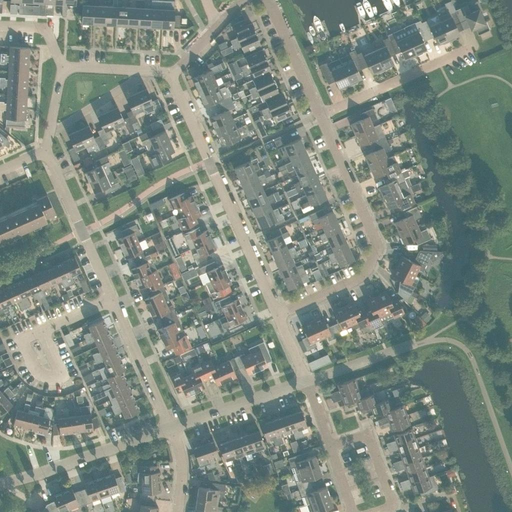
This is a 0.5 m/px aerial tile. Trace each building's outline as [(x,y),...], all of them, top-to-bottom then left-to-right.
[(10,0),(10,2),(19,2),(19,8),(23,8),(23,2),(21,2),(21,0),(10,0)] [(32,0),(32,3),(38,3),(41,3),(40,9),(45,9),(45,3),(43,3),(42,0),(32,0)] [(40,9),(40,15),(53,16),(54,4),(53,0),(42,0),(43,3),(45,3),(45,9),(40,9)] [(53,0),(54,4),(62,4),(62,10),(66,11),(66,5),(64,5),(64,0),(53,0)] [(93,24),(94,0),(89,0),(89,5),(82,5),(81,23),(93,24)] [(104,24),(105,6),(98,6),(98,0),(94,0),(93,24),(104,24)] [(116,25),(116,0),(112,0),(112,6),(105,6),(104,24),(116,25)] [(127,26),(128,7),(121,7),(121,0),(116,0),(116,25),(127,26)] [(138,26),(139,0),(135,0),(135,8),(128,7),(127,26),(138,26)] [(150,27),(150,8),(144,8),(144,0),(139,0),(138,26),(150,27)] [(161,28),(162,1),(151,0),(150,8),(150,27),(161,28)] [(162,1),(161,28),(186,29),(192,26),(192,25),(186,28),(179,28),(180,10),(174,10),(174,2),(162,1)] [(455,10),(460,23),(467,20),(471,28),(474,26),(477,34),(489,29),(485,21),(483,22),(478,10),(470,13),(467,5),(455,10)] [(455,25),(460,23),(455,10),(449,13),(451,17),(440,21),(449,41),(455,39),(456,36),(459,34),(455,25)] [(232,45),(256,34),(251,23),(247,25),(244,20),(233,24),(235,30),(234,31),(237,38),(230,41),(232,45)] [(421,23),(420,20),(403,28),(416,56),(422,53),(423,50),(426,49),(422,40),(427,37),(422,25),(421,23)] [(449,41),(440,21),(429,26),(427,20),(421,23),(422,25),(427,37),(433,35),(437,44),(440,43),(443,44),(449,41)] [(410,59),(416,56),(403,28),(387,35),(389,40),(395,52),(400,50),(404,59),(407,58),(410,59)] [(256,34),(232,45),(234,50),(241,46),(244,53),(261,46),(256,34)] [(389,55),(395,52),(389,40),(387,35),(388,38),(382,40),(385,46),(374,51),(383,71),(389,68),(390,65),(393,64),(389,55)] [(219,49),(225,46),(222,39),(216,41),(219,49)] [(0,55),(0,58),(28,60),(29,48),(9,47),(9,56),(6,55),(6,54),(0,54),(0,55)] [(242,71),(266,61),(261,49),(244,57),(247,64),(240,67),(242,71)] [(356,54),(354,50),(348,53),(349,54),(339,59),(338,57),(350,85),(356,83),(358,80),(360,78),(356,69),(362,67),(356,54)] [(377,73),(383,71),(374,51),(363,56),(362,52),(356,54),(362,67),(367,64),(371,73),(374,72),(377,73)] [(344,88),(350,85),(338,57),(337,57),(338,59),(328,64),(327,62),(319,66),(327,82),(334,79),(338,88),(341,87),(344,88)] [(28,72),(28,60),(0,58),(0,63),(6,64),(6,62),(9,62),(8,71),(28,72)] [(269,72),(269,73),(271,72),(266,61),(242,71),(244,76),(251,73),(254,79),(269,72)] [(196,88),(214,80),(212,74),(225,68),(222,62),(213,67),(212,66),(208,68),(209,71),(192,78),(196,88)] [(0,82),(27,84),(28,72),(8,71),(8,80),(5,79),(5,78),(0,77),(0,82)] [(274,83),(269,73),(269,72),(254,79),(252,80),(255,86),(248,90),(250,94),(274,83)] [(238,86),(244,84),(241,78),(235,81),(238,86)] [(200,97),(225,86),(226,86),(224,82),(217,85),(214,80),(196,88),(200,97)] [(26,96),(27,84),(0,82),(0,87),(4,88),(4,86),(7,86),(7,95),(26,96)] [(279,94),(274,83),(250,94),(252,99),(259,95),(262,102),(265,101),(279,94)] [(220,107),(232,101),(229,96),(225,86),(200,97),(205,107),(218,101),(220,107)] [(136,93),(143,109),(145,113),(155,109),(156,113),(162,110),(157,99),(152,101),(146,89),(136,93)] [(133,114),(143,109),(136,93),(126,98),(131,110),(126,113),(128,117),(131,124),(134,131),(140,128),(133,114)] [(263,115),(287,104),(282,93),(279,94),(265,101),(268,107),(261,110),(263,115)] [(26,111),(26,96),(7,95),(6,103),(3,103),(3,102),(0,101),(0,111),(3,112),(3,110),(6,110),(26,111)] [(214,127),(232,119),(228,110),(234,107),(232,101),(220,107),(222,112),(210,118),(214,127)] [(287,104),(263,115),(265,119),(272,116),(275,123),(292,115),(287,104)] [(128,117),(123,120),(117,107),(107,112),(114,128),(124,123),(128,134),(134,131),(131,124),(128,117)] [(350,124),(355,135),(373,127),(370,121),(377,118),(372,108),(361,113),(364,118),(350,124)] [(25,120),(26,111),(6,110),(5,127),(22,128),(23,120),(25,120)] [(108,130),(114,128),(107,112),(97,116),(103,129),(97,131),(99,136),(103,145),(109,142),(107,139),(111,137),(108,130)] [(218,137),(236,129),(232,119),(214,127),(218,137)] [(152,129),(158,127),(156,121),(150,124),(152,129)] [(355,135),(360,146),(373,140),(376,145),(386,140),(392,138),(389,131),(384,133),(379,124),(373,127),(355,135)] [(99,136),(94,138),(88,126),(78,130),(85,146),(88,152),(94,149),(95,151),(104,147),(103,145),(99,136)] [(262,126),(257,129),(261,137),(261,138),(267,135),(262,126)] [(236,129),(218,137),(222,146),(244,137),(240,127),(236,129)] [(75,151),(85,146),(78,130),(68,135),(74,147),(68,150),(73,161),(79,159),(75,151)] [(148,150),(169,141),(165,131),(152,136),(150,131),(138,136),(141,142),(141,141),(143,146),(145,145),(148,150)] [(0,148),(3,147),(3,146),(6,145),(7,141),(8,141),(8,140),(0,133),(0,148)] [(300,138),(284,145),(280,136),(273,139),(279,152),(286,149),(288,156),(304,148),(300,138)] [(384,153),(391,150),(386,140),(376,145),(375,145),(378,150),(364,156),(369,167),(387,159),(384,153)] [(169,141),(148,150),(150,156),(148,157),(152,167),(171,158),(169,153),(174,151),(169,141)] [(286,168),(309,158),(304,148),(288,156),(291,162),(278,168),(279,171),(286,168)] [(124,149),(117,152),(123,165),(129,163),(124,149)] [(265,166),(270,163),(266,154),(261,156),(265,166)] [(89,182),(111,173),(108,167),(110,166),(106,156),(84,166),(86,171),(85,172),(89,182)] [(238,178),(254,171),(259,168),(257,162),(258,162),(256,158),(234,168),(238,178)] [(297,175),(313,168),(309,158),(286,168),(288,172),(294,169),(297,175)] [(400,172),(400,171),(396,162),(390,165),(387,159),(369,167),(374,177),(381,174),(383,179),(389,176),(400,172)] [(140,163),(133,166),(138,176),(144,173),(140,163)] [(295,188),(317,178),(313,168),(297,175),(300,181),(293,184),(295,188)] [(383,198),(401,190),(398,184),(405,181),(404,179),(409,176),(406,169),(400,171),(400,172),(389,176),(383,179),(385,184),(378,187),(383,198)] [(243,188),(270,175),(269,172),(257,177),(254,171),(238,178),(243,188)] [(111,173),(89,182),(94,192),(106,187),(109,192),(120,187),(116,178),(114,179),(111,173)] [(247,198),(263,191),(260,185),(267,182),(272,179),(270,175),(243,188),(247,198)] [(306,195),(322,188),(317,178),(295,188),(297,192),(303,189),(306,195)] [(322,188),(306,195),(309,201),(302,204),(304,208),(310,205),(326,198),(322,188)] [(401,190),(383,198),(388,209),(394,206),(396,211),(404,208),(414,203),(410,194),(404,197),(401,190)] [(251,208),(274,197),(278,196),(276,192),(272,194),(266,197),(263,191),(247,198),(251,208)] [(180,213),(196,205),(192,196),(186,198),(183,193),(168,200),(172,209),(177,207),(180,213)] [(0,241),(47,221),(45,218),(55,214),(47,195),(36,200),(37,203),(0,219),(0,241)] [(272,210),(269,204),(276,201),(274,197),(251,208),(256,217),(272,210)] [(196,205),(180,213),(182,217),(177,219),(179,224),(182,230),(197,223),(194,218),(200,215),(196,205)] [(399,233),(417,226),(414,220),(420,217),(416,207),(405,212),(408,217),(394,223),(399,233)] [(272,210),(256,217),(261,228),(276,220),(283,217),(281,213),(280,214),(277,208),(272,210)] [(322,228),(337,221),(332,211),(325,214),(322,209),(309,215),(314,225),(320,222),(322,228)] [(321,240),(341,231),(337,221),(322,228),(325,233),(319,235),(321,240)] [(121,249),(138,242),(135,236),(140,234),(138,230),(136,224),(120,231),(123,237),(117,239),(121,249)] [(417,226),(399,233),(404,244),(417,238),(419,244),(430,239),(426,229),(420,232),(417,226)] [(195,247),(211,240),(207,230),(201,233),(199,227),(183,234),(186,240),(191,237),(195,247)] [(271,251),(285,244),(283,239),(289,236),(287,232),(282,234),(280,228),(269,233),(272,238),(266,241),(271,251)] [(331,247),(345,240),(341,231),(321,240),(322,244),(328,241),(331,247)] [(161,237),(155,239),(158,246),(155,247),(157,251),(159,250),(165,247),(161,237)] [(171,237),(165,240),(173,256),(179,253),(171,237)] [(304,239),(297,242),(300,249),(307,245),(304,239)] [(211,240),(195,247),(197,252),(196,253),(194,259),(197,264),(212,257),(210,252),(216,249),(211,240)] [(329,259),(350,250),(345,240),(331,247),(333,252),(327,255),(329,259)] [(144,257),(138,242),(121,249),(126,259),(131,256),(134,261),(144,257)] [(275,260),(295,251),(294,247),(287,250),(285,244),(271,251),(275,260)] [(350,250),(329,259),(331,263),(334,262),(335,263),(338,261),(340,266),(354,260),(350,250)] [(397,266),(415,275),(418,270),(422,272),(427,262),(432,251),(419,250),(416,256),(413,262),(402,256),(397,266)] [(279,270),(294,263),(291,258),(297,255),(295,251),(275,260),(279,270)] [(448,265),(451,255),(442,252),(439,262),(448,265)] [(135,279),(151,272),(149,266),(153,264),(149,254),(144,257),(134,261),(136,267),(130,269),(135,279)] [(180,255),(175,258),(180,271),(186,268),(180,255)] [(70,275),(71,275),(76,273),(78,275),(77,276),(79,281),(84,279),(74,257),(64,261),(70,275)] [(74,283),(71,275),(70,275),(64,261),(54,266),(64,288),(74,283)] [(173,262),(168,265),(175,279),(180,277),(173,262)] [(205,284),(227,274),(222,264),(216,267),(214,262),(198,268),(201,274),(206,272),(210,281),(205,283),(205,284)] [(323,262),(318,264),(320,270),(326,268),(323,262)] [(284,279),(304,270),(301,264),(295,267),(294,263),(279,270),(284,279)] [(60,290),(64,288),(54,266),(44,270),(51,284),(57,282),(58,284),(57,284),(60,290)] [(397,266),(392,276),(400,280),(398,293),(407,302),(410,295),(416,298),(418,294),(412,291),(416,283),(412,281),(415,275),(397,266)] [(147,291),(163,285),(156,269),(151,272),(135,279),(139,289),(145,286),(147,291)] [(45,287),(51,284),(44,270),(34,274),(44,296),(49,294),(47,289),(46,289),(45,287)] [(304,270),(284,279),(288,289),(302,283),(300,277),(306,275),(304,270)] [(319,272),(313,274),(316,281),(322,278),(319,272)] [(40,298),(44,296),(34,274),(25,279),(31,293),(37,290),(38,293),(37,293),(40,298)] [(227,274),(205,284),(212,299),(227,292),(225,286),(231,284),(227,274)] [(25,296),(31,293),(25,279),(14,283),(26,308),(30,306),(27,298),(26,298),(25,296)] [(21,310),(26,308),(14,283),(5,288),(11,302),(17,299),(18,302),(21,310)] [(148,309),(165,302),(164,301),(169,299),(163,285),(147,291),(150,297),(144,300),(148,309)] [(5,305),(11,302),(5,288),(0,289),(0,303),(5,314),(9,312),(7,307),(6,307),(5,305)] [(376,296),(386,319),(392,316),(393,318),(404,313),(398,300),(391,303),(386,291),(376,296)] [(186,292),(180,294),(183,301),(189,298),(186,292)] [(225,316),(242,309),(238,299),(232,301),(229,296),(214,303),(218,313),(223,310),(225,316)] [(380,322),(386,319),(376,296),(366,300),(371,312),(366,315),(370,324),(372,330),(382,325),(380,322)] [(209,297),(202,300),(204,305),(208,303),(211,302),(209,297)] [(161,322),(176,315),(171,305),(167,307),(165,302),(148,309),(152,319),(158,316),(161,322)] [(366,315),(364,311),(358,313),(353,302),(343,306),(353,329),(359,327),(360,329),(361,328),(363,333),(372,330),(370,324),(366,315)] [(199,315),(207,312),(204,305),(196,309),(199,315)] [(348,332),(353,329),(343,306),(333,311),(338,323),(333,325),(338,336),(348,332)] [(242,309),(225,316),(230,325),(225,327),(227,333),(243,326),(240,321),(246,318),(242,309)] [(425,323),(431,318),(425,312),(419,317),(425,323)] [(178,332),(183,330),(176,315),(161,322),(163,327),(157,330),(162,339),(178,332)] [(414,319),(412,321),(419,328),(421,327),(422,327),(426,323),(425,323),(419,317),(417,315),(414,319)] [(338,336),(333,325),(327,327),(322,316),(312,320),(320,339),(326,336),(328,341),(338,336)] [(85,340),(107,330),(102,319),(88,326),(91,332),(89,333),(88,333),(83,335),(85,340)] [(314,342),(320,339),(312,320),(302,325),(307,337),(301,339),(307,351),(316,346),(314,342)] [(97,346),(111,340),(107,330),(85,340),(87,344),(92,342),(92,341),(94,340),(97,346)] [(178,332),(162,339),(166,349),(172,346),(175,354),(191,347),(185,335),(180,338),(178,332)] [(94,359),(116,349),(111,340),(97,346),(100,352),(97,353),(97,352),(92,355),(94,359)] [(78,342),(69,347),(71,353),(80,348),(78,342)] [(250,354),(258,370),(267,366),(265,360),(270,358),(263,342),(258,345),(260,350),(250,354)] [(196,355),(205,351),(203,345),(194,348),(196,355)] [(106,366),(120,359),(116,349),(94,359),(96,364),(101,361),(103,360),(106,365),(106,366)] [(185,352),(180,354),(183,361),(188,358),(185,352)] [(248,375),(258,370),(250,354),(241,358),(240,356),(234,358),(239,369),(244,366),(248,375)] [(179,356),(172,358),(175,364),(181,361),(179,356)] [(6,367),(12,364),(9,357),(2,360),(6,367)] [(233,371),(239,369),(234,358),(219,365),(226,381),(236,377),(233,371)] [(121,371),(125,370),(120,359),(106,366),(106,365),(98,369),(101,374),(103,379),(107,377),(121,371)] [(219,365),(214,367),(211,359),(200,364),(203,369),(207,379),(213,377),(217,386),(226,381),(219,365)] [(86,363),(78,367),(80,373),(88,369),(86,363)] [(193,373),(188,376),(195,392),(205,388),(202,382),(207,379),(203,369),(200,364),(191,368),(193,373)] [(126,381),(121,371),(107,377),(109,383),(107,385),(107,384),(101,386),(104,391),(126,381)] [(195,392),(188,376),(182,378),(180,373),(170,378),(177,393),(183,390),(185,396),(195,392)] [(331,398),(359,388),(355,378),(337,385),(339,390),(330,394),(331,398)] [(116,397),(130,391),(126,381),(104,391),(106,395),(111,393),(110,392),(113,391),(116,397)] [(0,399),(11,391),(7,387),(3,391),(4,391),(2,393),(0,391),(0,399)] [(362,398),(359,388),(331,398),(333,402),(342,399),(344,404),(346,404),(362,398)] [(11,391),(0,399),(0,414),(12,405),(7,399),(9,397),(10,398),(14,394),(11,391)] [(112,410),(134,401),(130,391),(116,397),(118,403),(116,404),(110,406),(112,410)] [(377,403),(373,394),(362,398),(346,404),(348,408),(357,404),(359,410),(361,409),(377,403)] [(391,409),(388,399),(377,403),(361,409),(362,413),(372,410),(374,416),(385,412),(385,411),(391,409)] [(78,407),(82,431),(93,429),(100,425),(97,416),(91,418),(89,405),(83,406),(82,401),(77,402),(78,407)] [(134,401),(112,410),(114,415),(120,413),(119,412),(122,411),(125,417),(139,411),(134,401)] [(27,413),(28,413),(30,404),(25,403),(23,409),(24,409),(23,412),(16,410),(13,425),(24,428),(27,413)] [(379,424),(406,415),(403,405),(397,407),(391,409),(385,411),(385,412),(387,417),(377,420),(379,424)] [(34,430),(40,407),(35,406),(34,411),(34,412),(34,414),(28,413),(27,413),(24,428),(34,430)] [(40,407),(34,430),(45,433),(49,418),(42,416),(43,414),(45,408),(40,407)] [(71,432),(82,431),(78,407),(73,408),(74,413),(75,413),(75,416),(69,417),(71,432)] [(104,407),(97,411),(100,416),(107,413),(104,407)] [(69,417),(67,408),(62,409),(63,415),(64,415),(64,418),(57,419),(58,423),(53,424),(52,435),(71,432),(69,417)] [(291,414),(299,438),(303,436),(301,429),(307,427),(301,411),(291,414)] [(295,439),(299,438),(291,414),(281,418),(287,434),(292,432),(295,439)] [(406,415),(379,424),(380,429),(390,425),(392,431),(410,425),(406,415)] [(281,436),(287,434),(281,418),(271,421),(279,445),(283,443),(281,436)] [(275,446),(279,445),(271,421),(261,425),(266,441),(272,439),(275,446)] [(387,448),(415,438),(411,428),(393,435),(395,440),(386,444),(387,448)] [(249,434),(257,457),(261,456),(258,449),(264,447),(259,431),(249,434)] [(253,459),(257,457),(249,434),(239,438),(244,454),(250,452),(253,459)] [(238,456),(244,454),(239,438),(229,441),(237,464),(241,463),(238,456)] [(400,454),(418,448),(415,438),(387,448),(389,452),(398,449),(400,454)] [(203,445),(211,468),(215,467),(213,459),(219,457),(213,441),(203,445)] [(233,466),(237,464),(229,441),(219,445),(224,461),(230,459),(233,466)] [(207,469),(211,468),(203,445),(193,448),(198,464),(205,462),(207,469)] [(394,467),(421,458),(418,448),(400,454),(402,460),(393,463),(394,467)] [(293,474),(318,465),(315,455),(302,460),(300,454),(288,459),(293,474)] [(407,474),(425,467),(421,458),(394,467),(396,472),(405,468),(407,474)] [(276,469),(282,467),(279,460),(273,462),(276,469)] [(298,490),(311,485),(309,480),(321,475),(318,465),(293,474),(298,490)] [(154,466),(139,466),(139,472),(138,472),(136,482),(141,482),(159,482),(159,471),(154,472),(154,466)] [(272,467),(263,470),(265,476),(273,473),(272,467)] [(428,477),(425,467),(407,474),(409,479),(399,482),(401,486),(428,477)] [(214,475),(212,471),(207,473),(209,479),(215,480),(214,475)] [(257,472),(251,474),(252,475),(253,480),(259,478),(257,472)] [(104,477),(109,494),(119,491),(120,492),(125,490),(121,476),(115,478),(113,474),(104,477)] [(428,477),(401,486),(402,491),(412,488),(414,493),(423,490),(424,494),(436,489),(437,488),(433,475),(428,477)] [(100,497),(109,494),(104,477),(94,480),(100,497)] [(90,501),(100,497),(94,480),(84,484),(86,489),(79,491),(85,504),(91,502),(90,501)] [(139,499),(154,499),(155,492),(160,492),(159,482),(141,482),(142,493),(140,493),(139,499)] [(196,498),(217,500),(218,494),(224,495),(225,485),(212,483),(211,489),(198,487),(196,498)] [(304,505),(329,496),(325,487),(313,491),(311,485),(298,490),(304,505)] [(85,504),(79,491),(73,493),(71,488),(62,492),(69,509),(78,505),(79,506),(85,504)] [(69,511),(69,509),(62,492),(52,496),(54,501),(46,504),(52,511),(69,511)] [(329,496),(304,505),(306,511),(320,511),(332,506),(329,496)] [(217,506),(217,500),(196,498),(195,508),(208,510),(207,511),(225,511),(221,511),(222,507),(217,506)] [(153,507),(154,499),(139,499),(138,505),(140,505),(139,511),(157,511),(158,507),(153,507)]
